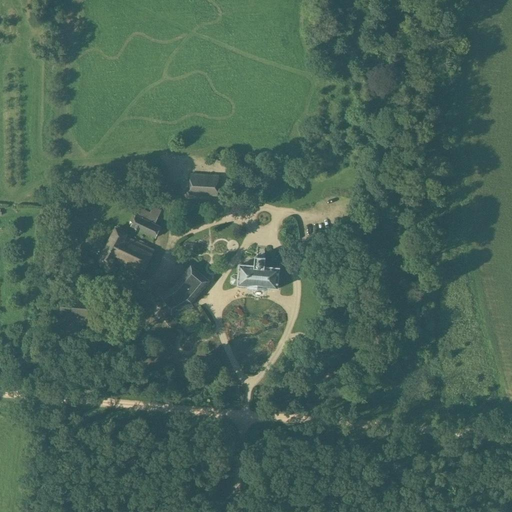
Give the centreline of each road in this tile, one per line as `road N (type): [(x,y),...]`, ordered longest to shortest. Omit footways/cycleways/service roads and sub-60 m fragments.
road 1 (track): [(511,438),(242,414)]
road 2 (track): [(242,414),(45,395)]
